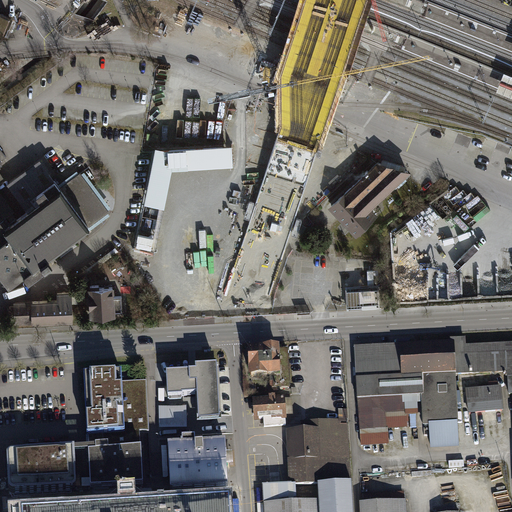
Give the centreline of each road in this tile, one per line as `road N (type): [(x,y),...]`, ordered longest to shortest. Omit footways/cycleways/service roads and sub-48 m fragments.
road 1 (primary): [(234,335),(511,318)]
road 2 (primary): [(0,351),(234,335)]
road 3 (residential): [(245,511),(234,335)]
